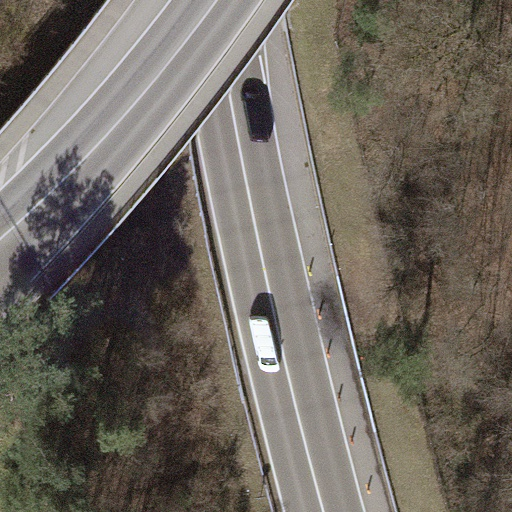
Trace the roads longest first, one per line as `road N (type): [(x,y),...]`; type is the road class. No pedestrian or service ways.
road 1 (secondary): [(328,511),(247,192)]
road 2 (tertiary): [(0,222),(147,68),(198,0)]
road 3 (secondary): [(206,0),(247,192)]
road 4 (secondary): [(247,192),(224,0)]
